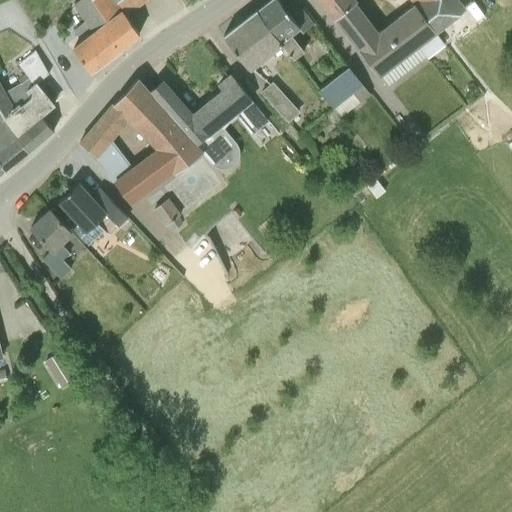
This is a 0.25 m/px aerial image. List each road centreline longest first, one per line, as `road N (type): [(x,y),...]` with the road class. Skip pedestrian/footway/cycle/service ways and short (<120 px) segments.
road 1 (unclassified): [(176,511),(154,455),(0,215)]
road 2 (tertiary): [(0,196),(123,71),(224,0)]
